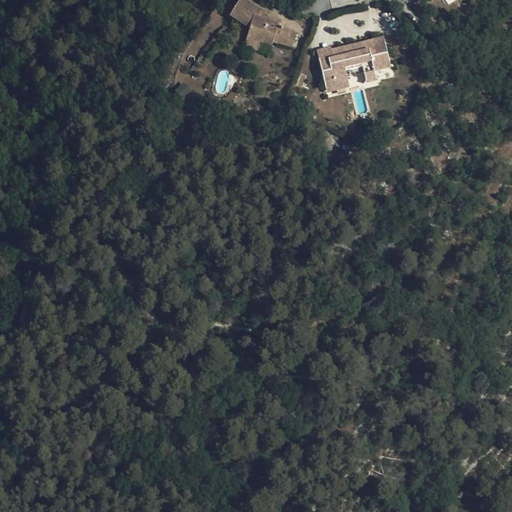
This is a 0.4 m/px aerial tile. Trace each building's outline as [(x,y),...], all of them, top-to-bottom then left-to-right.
[(250,28),(249,30),(254,31),(251,40),(263,43),(272,46),(273,42),(277,43),(281,31),(277,29),(278,24),(266,20),(258,18),(261,10),(259,9),(244,0),(239,0),(230,16),(250,28)] [(268,12),(261,10),(258,18),(266,20),(268,12)] [(260,52),(263,43),(251,40),(254,31),(249,30),(244,47),(260,52)] [(317,50),(319,59),(332,56),(333,58),(341,57),(340,54),(341,52),(342,51),(349,49),(350,50),(351,51),(352,54),(369,50),(368,46),(384,42),(383,37),(331,50),(330,47),(317,50)] [(319,59),(324,80),(332,78),(335,86),(348,83),(345,71),(363,67),(364,74),(374,72),(373,67),(389,62),(384,42),(368,46),(369,50),(352,54),(351,51),(350,50),(349,49),(342,51),(341,52),(340,54),(341,57),(333,58),(332,56),(319,59)] [(390,68),(389,62),(373,67),(374,72),(390,68)] [(374,72),(364,74),(367,83),(376,81),(374,72)] [(332,78),(324,80),(327,93),(349,88),(348,83),(335,86),(332,78)] [(182,85),(174,93),(181,100),(190,92),(182,85)]
